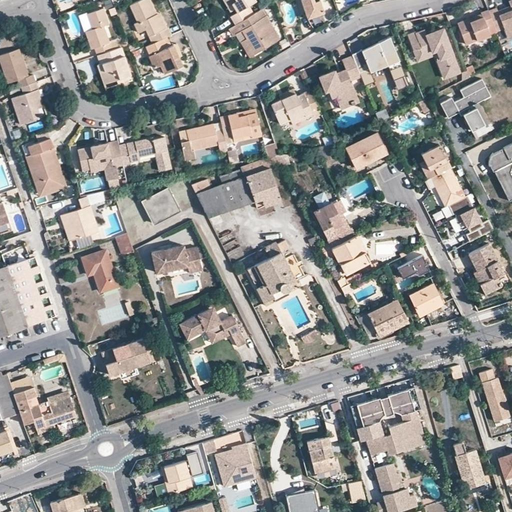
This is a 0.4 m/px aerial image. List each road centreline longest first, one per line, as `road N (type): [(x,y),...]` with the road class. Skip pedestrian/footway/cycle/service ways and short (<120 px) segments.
road 1 (tertiary): [(106,449),(479,333)]
road 2 (track): [(284,390),(202,219),(190,213),(149,232),(135,211)]
road 3 (residential): [(47,11),(76,94),(93,110),(203,93)]
road 4 (residential): [(253,83),(363,17),(440,0)]
road 5 (unknown): [(133,233),(201,402)]
road 6 (residential): [(394,183),(416,209),(479,333)]
road 7 (unknown): [(292,210),(363,351)]
road 8 (residential): [(69,340),(25,199)]
